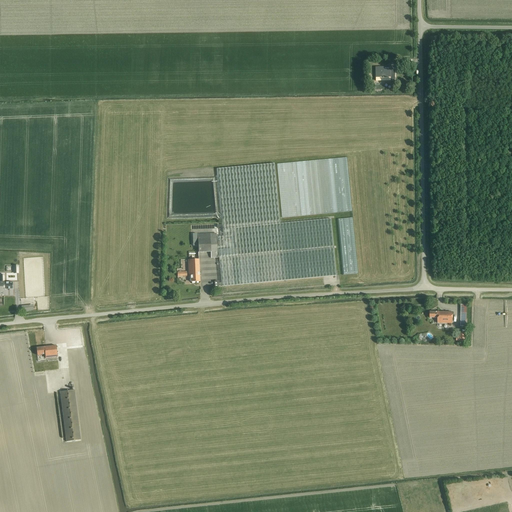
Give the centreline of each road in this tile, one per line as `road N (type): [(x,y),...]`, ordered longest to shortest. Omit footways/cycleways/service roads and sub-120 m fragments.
road 1 (unclassified): [(0,324),(424,288)]
road 2 (unclassified): [(424,288),(419,26)]
